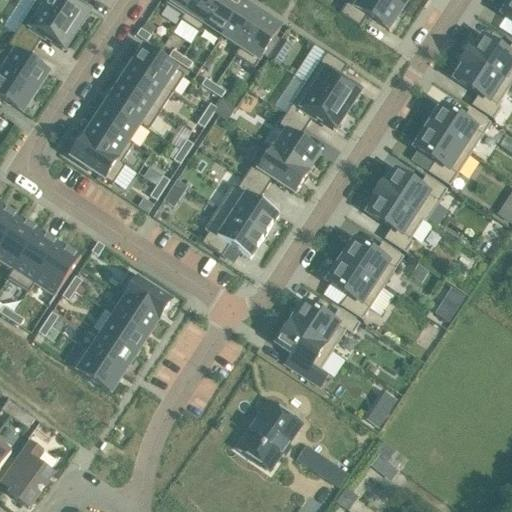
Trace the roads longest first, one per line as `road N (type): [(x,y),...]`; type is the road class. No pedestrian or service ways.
road 1 (residential): [(234,310),(18,171),(131,0)]
road 2 (residential): [(234,310),(265,302),(458,0)]
road 3 (residential): [(137,511),(164,415),(234,310)]
